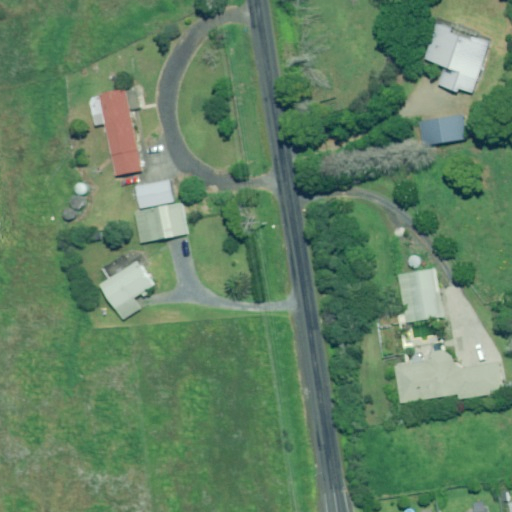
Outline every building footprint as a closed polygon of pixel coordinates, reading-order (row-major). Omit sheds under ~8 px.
[(492,46),(439,26),(427,59),(448,67),(441,85),(461,92),(463,88),(475,93),(492,46)] [(131,92),(130,88),(103,94),(104,97),(94,99),(99,126),(109,124),(119,176),(149,170),(138,115),(135,116),(134,110),(145,108),(141,89),(131,92)] [(470,139),(466,116),(421,122),(425,146),(470,139)] [(75,187),(76,185),(76,182),(75,180),(73,178),(71,177),(68,176),(66,177),(63,178),(62,179),(60,182),(60,184),(60,187),(61,189),(63,191),(65,192),(68,192),(70,192),(72,191),(74,189),(75,187)] [(176,203),(173,181),(139,187),(141,200),(135,201),(136,209),(176,203)] [(49,202),(40,201),(38,221),(47,222),(49,202)] [(189,235),(183,205),(138,214),(144,243),(189,235)] [(105,242),(105,232),(93,232),(94,242),(105,242)] [(157,286),(134,251),(105,270),(112,281),(105,286),(126,320),(143,309),(137,299),(157,286)] [(208,252),(196,252),(196,264),(209,264),(208,252)] [(445,316),(435,269),(399,276),(409,323),(445,316)] [(403,355),(399,326),(378,330),(383,359),(403,355)] [(454,357),(444,350),(434,352),(426,362),(395,367),(400,403),(459,394),(460,399),(506,392),(501,363),(461,369),(459,362),(455,362),(454,357)]
